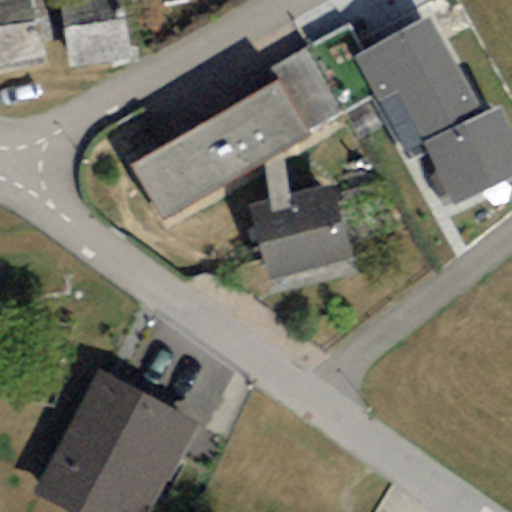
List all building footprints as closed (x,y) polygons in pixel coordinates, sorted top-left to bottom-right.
[(61,0),(0,0),(0,73),(65,70),(61,0)] [(82,6),(87,71),(152,67),(148,2),(82,6)] [(478,104),(428,7),(362,41),(356,45),(378,83),(409,146),(424,139),(455,199),(511,169),(511,127),(495,95),(478,104)] [(348,18),(273,60),(277,67),(309,123),(378,83),(356,45),(362,41),(348,18)] [(277,67),(129,157),(162,212),(309,123),(277,67)] [(353,259),(332,179),(249,200),(270,280),(353,259)] [(60,511),(164,511),(211,419),(106,366),(39,501),(60,511)]
